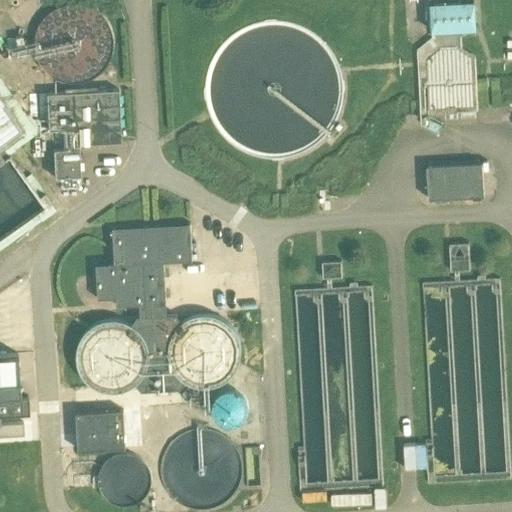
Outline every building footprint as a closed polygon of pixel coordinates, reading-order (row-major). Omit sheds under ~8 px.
[(464,0),(460,0),(430,2),(432,31),(459,29),(477,28),(475,0),(464,0)] [(121,140),(118,89),(46,93),(48,129),(65,128),(65,142),(65,148),(53,148),(54,175),(80,175),(78,143),(121,140)] [(0,98),(0,232),(43,201),(4,150),(26,133),(0,98)] [(429,199),(484,196),(482,162),(427,165),(429,199)] [(137,316),(131,324),(138,331),(141,337),(144,344),(145,350),(145,358),(144,367),(140,375),(136,383),(141,390),(180,388),(186,379),(180,375),(174,371),(170,363),(168,355),(167,347),(169,339),(171,332),(177,325),(182,321),(177,314),(167,314),(164,261),(193,259),(190,223),(113,227),(115,264),(97,264),(98,298),(116,297),(116,305),(146,304),(147,315),(137,316)] [(195,340),(208,353),(220,341),(207,328),(195,340)] [(110,354),(124,352),(122,338),(108,340),(110,354)] [(0,353),(0,414),(29,412),(28,395),(20,395),(18,353),(0,353)] [(248,410),(249,403),(249,400),(247,396),(244,391),(238,388),(233,387),(227,388),(224,389),(221,392),(218,397),(217,402),(217,408),(220,413),(224,417),(227,418),(231,419),(236,419),(238,418),(244,415),(248,410)] [(78,449),(126,446),(123,409),(76,412),(78,449)]
